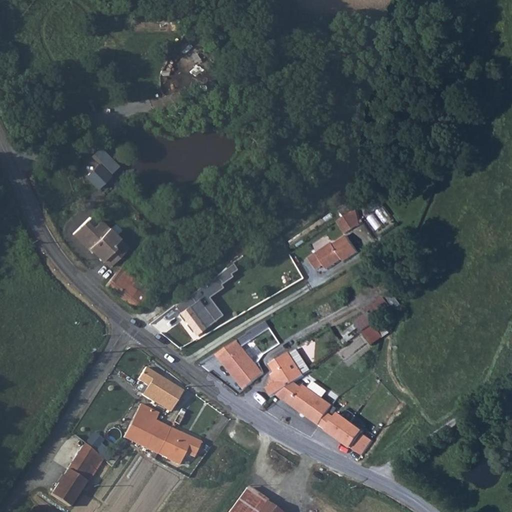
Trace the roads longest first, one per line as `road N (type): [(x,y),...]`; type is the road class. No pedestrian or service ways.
road 1 (tertiary): [(127,325),(271,426),(428,511)]
road 2 (tertiary): [(0,144),(52,251),(127,325)]
road 3 (unclassified): [(2,511),(127,325)]
